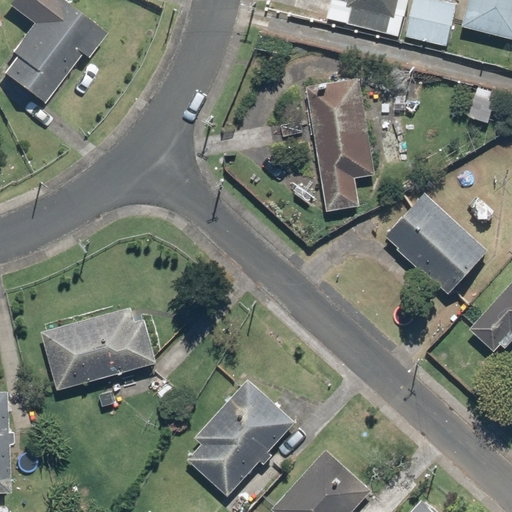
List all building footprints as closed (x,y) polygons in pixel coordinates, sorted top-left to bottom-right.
[(0,68),(44,100),(81,50),(87,55),(106,30),(66,0),(9,0),(8,2),(34,21),(0,66),(0,68)] [(391,31),(399,0),(350,0),(350,3),(355,5),(350,21),(391,31)] [(458,4),(443,0),(415,0),(407,33),(448,43),(458,4)] [(511,35),(511,0),(470,0),(465,24),(511,35)] [(341,79),(309,84),(325,181),(330,208),(362,203),(357,175),(378,172),(361,75),(341,79)] [(428,191),(389,234),(451,290),(490,247),(428,191)] [(496,349),(511,331),(511,282),(489,308),(472,326),(496,349)] [(44,329),(60,388),(160,360),(148,316),(138,318),(134,304),(44,329)] [(189,457),(229,492),(297,416),(250,374),(197,434),(204,440),(189,457)] [(0,490),(9,490),(6,389),(0,388),(0,490)] [(327,445),(273,505),(280,511),(349,511),(373,486),(327,445)] [(442,511),(423,495),(407,511),(442,511)]
